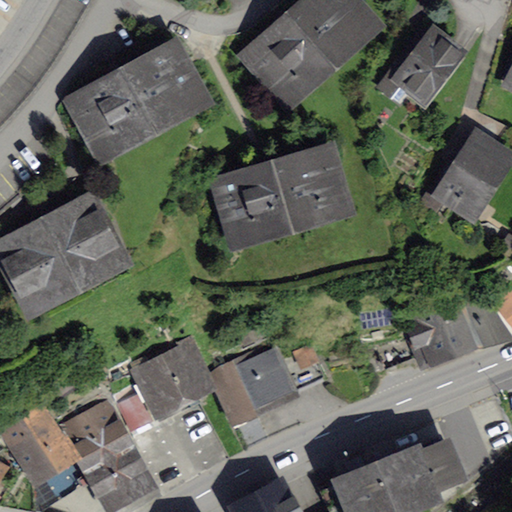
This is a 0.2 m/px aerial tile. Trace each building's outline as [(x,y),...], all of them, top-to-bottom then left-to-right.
[(292,116),(390,30),(363,0),(302,0),(239,57),(292,116)] [(428,110),(471,53),(434,26),(397,75),(390,69),(375,88),(392,100),(401,89),(428,110)] [(218,106),(180,37),(64,101),(101,170),(218,106)] [(511,94),(511,73),(503,89),(511,94)] [(479,227),(511,174),(511,154),(476,132),(434,199),(425,193),(419,203),(436,214),(442,204),(479,227)] [(359,216),(337,141),(211,179),(233,253),(359,216)] [(137,268),(96,190),(0,240),(0,264),(31,324),(137,268)] [(511,249),(511,236),(509,234),(503,244),(511,249)] [(511,287),(510,284),(496,296),(503,304),(497,309),(511,327),(511,287)] [(410,324),(406,326),(417,352),(423,350),(434,372),(482,351),(463,306),(458,292),(405,314),(410,324)] [(463,306),(482,351),(511,345),(511,327),(497,309),(489,300),(479,305),(476,300),(463,306)] [(247,347),(266,337),(257,322),(238,332),(247,347)] [(211,372),(192,336),(176,344),(177,346),(131,371),(159,424),(217,394),(221,392),(211,372)] [(299,363),(287,368),(276,347),(266,352),(263,346),(211,372),(221,392),(217,394),(235,431),(302,398),(298,390),(327,376),(310,344),(293,352),(299,363)] [(61,401),(81,388),(75,379),(55,392),(61,401)] [(133,434),(155,423),(139,393),(118,404),(133,434)] [(61,426),(41,397),(10,418),(22,437),(8,446),(38,491),(79,464),(83,461),(61,426)] [(79,464),(106,511),(119,511),(160,489),(109,399),(61,426),(83,461),(79,464)] [(426,445),(335,482),(345,505),(347,511),(434,511),(448,507),(444,496),(472,485),(454,441),(429,451),(426,445)] [(0,489),(12,468),(0,460),(0,489)] [(347,511),(345,505),(333,511),(305,511),(286,479),(230,511),(347,511)]
